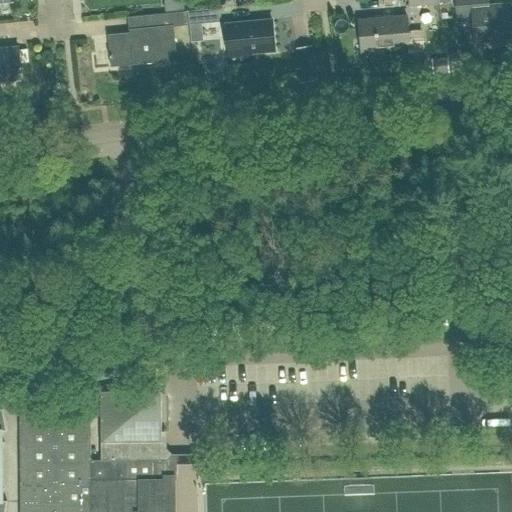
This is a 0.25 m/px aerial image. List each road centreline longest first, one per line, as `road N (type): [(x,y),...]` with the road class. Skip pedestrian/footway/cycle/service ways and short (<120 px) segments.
road 1 (residential): [(122,132),(155,357),(456,343),(473,332),(511,330)]
road 2 (residential): [(511,91),(122,132)]
road 3 (unknown): [(456,343),(467,223),(460,161)]
road 4 (residential): [(122,132),(0,148)]
